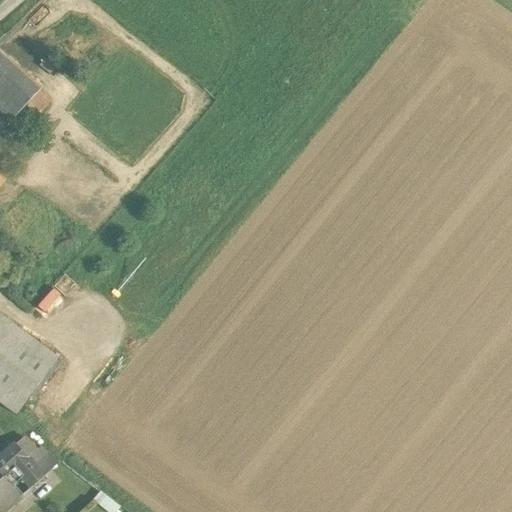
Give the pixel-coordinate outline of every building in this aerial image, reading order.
[(38,90),(0,56),(0,111),(10,121),(38,90)] [(56,360),(0,318),(0,405),(15,416),(56,360)] [(58,464),(23,438),(14,446),(25,459),(42,478),(58,464)] [(14,446),(0,458),(0,463),(9,473),(25,459),(14,446)] [(9,473),(0,480),(0,482),(16,500),(42,478),(25,459),(9,473)] [(0,480),(9,473),(0,463),(0,480)] [(0,511),(2,511),(16,500),(0,482),(0,511)]
